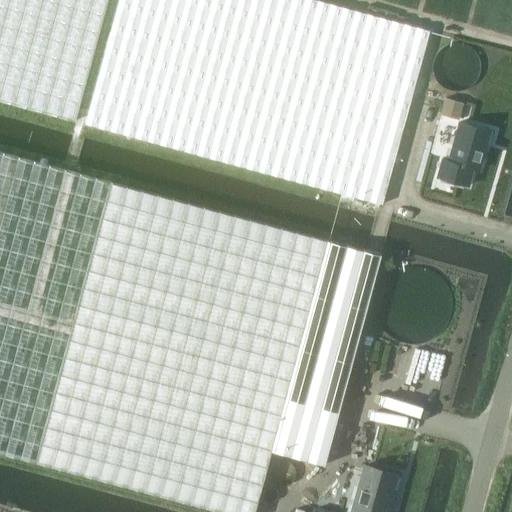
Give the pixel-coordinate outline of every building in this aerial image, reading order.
[(0,0),(0,99),(75,120),(107,0),(0,0)] [(117,0),(84,123),(183,150),(381,204),(428,30),(316,0),(117,0)] [(445,98),(440,115),(458,121),(463,104),(445,98)] [(467,185),(472,167),(478,169),(489,130),(459,121),(449,160),(442,158),(437,176),(467,185)] [(0,153),(0,453),(219,511),(258,511),(274,451),(324,465),(381,255),(329,242),(120,185),(0,153)] [(387,511),(393,493),(391,493),(396,475),(364,466),(351,511),(387,511)]
